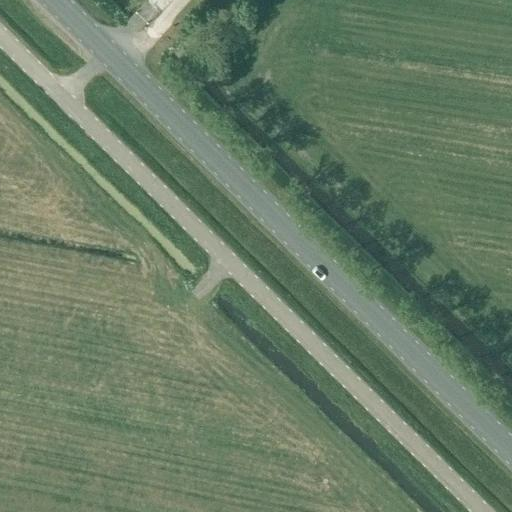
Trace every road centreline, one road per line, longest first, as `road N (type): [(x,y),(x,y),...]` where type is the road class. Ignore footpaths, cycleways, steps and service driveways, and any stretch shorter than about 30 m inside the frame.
road 1 (unclassified): [(482,511),(0,36)]
road 2 (primary): [(511,454),(53,0)]
